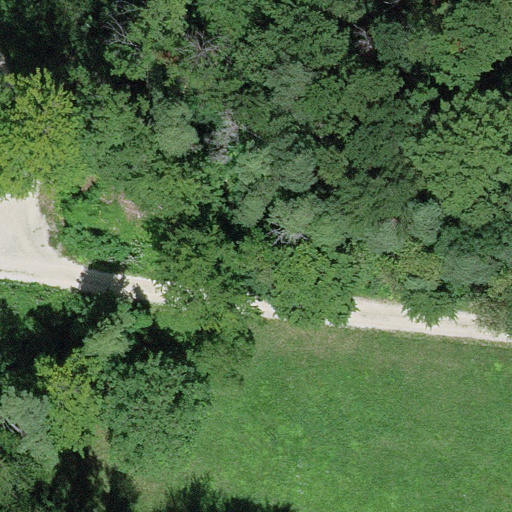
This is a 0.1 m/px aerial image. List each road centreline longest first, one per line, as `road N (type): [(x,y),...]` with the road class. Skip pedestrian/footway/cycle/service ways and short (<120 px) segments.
road 1 (track): [(0,272),(511,323)]
road 2 (track): [(0,272),(11,164),(0,92)]
road 3 (track): [(511,158),(477,107),(434,0)]
